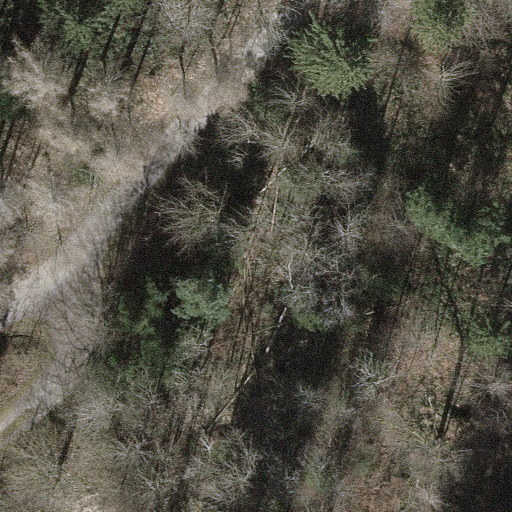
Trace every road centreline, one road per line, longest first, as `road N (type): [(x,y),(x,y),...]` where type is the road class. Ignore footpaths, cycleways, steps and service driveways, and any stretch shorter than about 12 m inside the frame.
road 1 (track): [(318,0),(193,125),(72,299)]
road 2 (track): [(72,299),(80,359),(0,429)]
